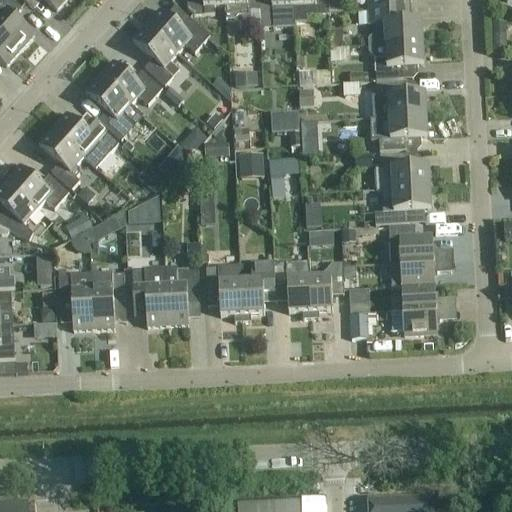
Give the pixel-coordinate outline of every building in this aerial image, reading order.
[(0,0),(0,35),(21,54),(35,38),(14,20),(22,11),(10,0),(0,0)] [(41,0),(57,14),(69,0),(20,0),(28,7),(33,0),(41,0)] [(214,9),(226,9),(225,0),(186,0),(188,13),(194,19),(215,18),(214,9)] [(260,14),(259,0),(225,0),(227,23),(235,23),(240,19),(248,18),(248,14),(260,14)] [(261,30),(295,28),(294,9),(293,0),(259,0),(260,14),(261,30)] [(293,0),(294,9),(295,26),(295,27),(307,26),(307,19),(329,18),(329,15),(328,0),(293,0)] [(329,0),(330,13),(343,12),(343,5),(337,0),(329,0)] [(367,0),(368,13),(410,11),(409,0),(367,0)] [(369,49),(423,47),(422,24),(410,25),(410,11),(368,13),(369,29),(373,29),(374,37),(369,43),(369,49)] [(146,28),(178,57),(185,48),(195,57),(210,40),(190,21),(181,31),(160,13),(146,28)] [(164,72),(178,57),(146,28),(132,44),(153,62),(145,71),(165,90),(173,81),(164,72)] [(331,48),(343,47),(342,32),(330,32),(331,48)] [(21,54),(0,35),(0,63),(7,70),(21,54)] [(496,51),(507,51),(506,35),(495,36),(496,51)] [(423,47),(369,49),(369,57),(375,61),(376,84),(402,82),(402,70),(424,69),(423,47)] [(331,64),(340,64),(345,58),(345,49),(331,50),(331,64)] [(114,65),(100,80),(131,109),(139,100),(148,109),(163,93),(142,74),(134,83),(114,65)] [(299,87),(313,87),(313,74),(299,74),(299,87)] [(350,86),(369,86),(368,75),(350,76),(350,86)] [(257,76),(235,77),(235,90),(257,89),(257,76)] [(121,144),(144,120),(131,109),(100,80),(86,96),(106,114),(98,123),(121,144)] [(389,121),(427,119),(425,97),(403,98),(402,85),(376,87),(378,110),(388,109),(389,121)] [(239,126),(272,124),(271,89),(238,90),(239,126)] [(299,109),(313,109),(313,91),(299,91),(299,109)] [(215,133),(222,122),(214,116),(207,126),(215,133)] [(67,117),(53,132),(84,161),(97,172),(119,147),(95,126),(86,118),(78,127),(67,117)] [(427,119),(389,121),(390,143),(379,143),(380,156),(406,155),(405,142),(428,141),(427,119)] [(84,161),(53,132),(39,148),(59,166),(51,175),(72,194),(80,185),(76,181),(80,177),(80,172),(77,169),(84,161)] [(290,149),(302,148),(300,134),(289,135),(290,149)] [(238,151),(267,149),(266,135),(237,137),(238,151)] [(222,163),(231,151),(222,144),(212,155),(222,163)] [(262,158),(240,159),(241,181),(263,180),(262,158)] [(367,158),(355,159),(356,173),(373,172),(372,158),(367,158)] [(377,194),(430,191),(429,169),(407,170),(406,158),(380,159),(381,172),(376,172),(377,194)] [(169,161),(159,172),(169,180),(178,170),(169,161)] [(6,185),(38,213),(45,204),(55,213),(61,206),(69,197),(49,178),(41,187),(20,169),(6,185)] [(192,196),(194,178),(181,177),(179,194),(192,196)] [(154,179),(147,188),(156,196),(164,187),(162,186),(154,179)] [(6,185),(0,191),(0,207),(12,218),(5,232),(9,235),(29,245),(33,237),(24,228),(38,213),(6,185)] [(430,191),(377,194),(382,194),(383,216),(375,216),(375,229),(409,227),(409,215),(431,213),(430,191)] [(212,197),(200,197),(200,212),(212,211),(212,197)] [(140,208),(127,215),(128,227),(141,227),(140,208)] [(73,228),(80,240),(101,228),(93,215),(73,228)] [(124,218),(112,220),(115,235),(126,233),(124,218)] [(5,232),(0,229),(0,238),(7,238),(9,235),(5,232)] [(389,231),(391,267),(434,265),(433,240),(415,241),(415,229),(389,231)] [(53,241),(61,250),(73,239),(65,231),(53,241)] [(355,233),(342,234),(343,246),(355,245),(355,233)] [(333,235),(323,235),(324,246),(334,246),(333,235)] [(201,247),(186,248),(187,261),(201,260),(201,247)] [(252,285),(241,285),(243,326),(251,325),(251,318),(265,318),(264,302),(276,301),(274,270),(274,265),(251,267),(252,285)] [(392,291),(402,291),(435,289),(434,265),(391,267),(392,291)] [(309,282),(311,322),(319,322),(319,315),(333,314),(332,299),(344,298),(343,266),(332,267),(323,276),(323,281),(309,282)] [(297,268),(274,270),(276,301),(288,301),(289,316),(302,316),(303,323),(311,322),(309,282),(297,282),(297,268)] [(355,269),(344,270),(344,279),(344,286),(355,286),(355,269)] [(10,279),(9,270),(0,270),(0,292),(15,291),(14,279),(10,279)] [(243,326),(241,285),(240,270),(206,272),(208,311),(220,310),(220,320),(234,319),(235,326),(243,326)] [(147,331),(168,330),(166,289),(165,271),(132,273),(135,324),(147,323),(147,331)] [(166,289),(168,330),(189,329),(188,302),(200,301),(198,273),(177,275),(176,271),(165,271),(166,289)] [(91,279),(94,334),(115,333),(114,305),(126,305),(124,277),(91,279)] [(73,335),(94,334),(91,279),(67,280),(58,280),(60,308),(72,307),(73,335)] [(402,291),(403,314),(436,313),(435,289),(402,291)] [(350,296),(350,307),(370,306),(369,295),(350,296)] [(0,329),(13,329),(11,296),(0,296),(0,329)] [(43,324),(55,324),(55,312),(43,312),(43,324)] [(436,313),(403,314),(403,315),(391,315),(392,336),(404,335),(404,339),(437,337),(436,313)] [(352,343),(369,342),(369,318),(351,319),(352,343)] [(13,329),(0,329),(0,363),(15,363),(13,329)] [(55,329),(34,330),(34,344),(56,343),(55,329)] [(14,368),(0,368),(0,377),(14,377),(14,368)] [(360,511),(422,511),(422,499),(360,501),(360,511)] [(28,511),(28,503),(13,504),(13,511),(28,511)]
